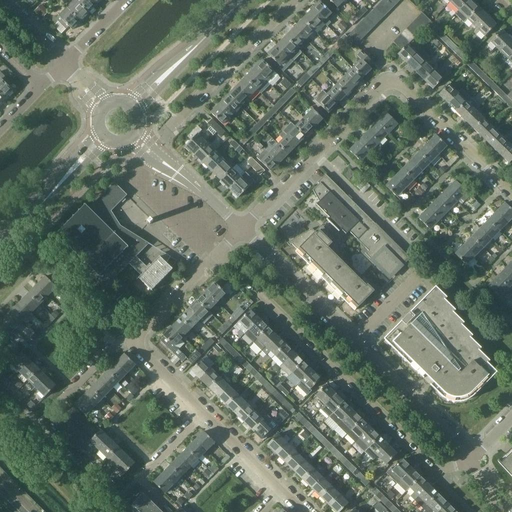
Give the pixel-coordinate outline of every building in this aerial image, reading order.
[(80,21),(89,13),(79,3),(75,0),(73,0),(66,8),(80,21)] [(89,13),(97,4),(92,0),(82,0),(79,3),(89,13)] [(392,8),(383,0),(382,0),(382,1),(379,4),(388,12),(392,8)] [(396,4),(392,0),(383,0),(392,8),(396,4)] [(468,0),(451,0),(450,2),(458,11),(468,0)] [(478,7),(471,0),(468,0),(458,11),(455,14),(463,23),(467,19),(478,7)] [(311,11),(323,23),(327,27),(331,23),(327,19),(332,13),(320,2),(311,11)] [(41,4),(35,10),(43,18),(49,12),(41,4)] [(388,12),(379,4),(375,8),(384,16),(388,12)] [(363,6),(359,11),(363,15),(367,10),(363,6)] [(487,16),(478,7),(467,19),(475,28),(487,16)] [(72,30),(80,21),(66,8),(55,19),(66,29),(69,27),(72,30)] [(384,16),(375,8),(371,12),(380,21),(384,16)] [(323,23),(311,11),(302,20),(314,31),(323,23)] [(359,19),(363,15),(359,11),(355,15),(359,19)] [(380,21),(371,12),(367,16),(376,25),(380,21)] [(422,13),(418,17),(422,21),(426,17),(422,13)] [(376,25),(367,16),(363,20),(372,29),(376,25)] [(496,25),(487,16),(475,28),(485,37),(496,25)] [(418,17),(414,21),(423,30),(427,26),(422,21),(418,17)] [(426,17),(422,21),(427,26),(431,22),(426,17)] [(314,31),(302,20),(294,28),(306,40),(314,31)] [(372,29),(363,20),(359,24),(368,33),(372,29)] [(342,21),(337,26),(343,32),(348,27),(342,21)] [(414,21),(410,25),(419,34),(423,30),(414,21)] [(431,22),(427,26),(431,30),(435,26),(431,22)] [(368,33),(359,24),(355,29),(364,37),(368,33)] [(410,25),(406,29),(415,38),(419,34),(410,25)] [(306,40),(294,28),(285,37),(297,49),(298,48),(306,40)] [(364,37),(355,29),(351,33),(360,42),(364,37)] [(406,29),(401,34),(411,43),(412,41),(415,38),(406,29)] [(439,30),(435,34),(439,38),(443,34),(439,30)] [(490,42),(499,51),(511,39),(502,31),(490,42)] [(360,42),(351,33),(347,37),(348,38),(356,46),(360,42)] [(344,43),(348,38),(347,37),(344,34),(339,39),(344,43)] [(401,34),(397,38),(406,46),(408,44),(408,45),(411,43),(401,34)] [(443,34),(439,38),(444,42),(448,38),(443,34)] [(297,49),(285,37),(277,46),(293,62),(302,53),(298,48),(297,49)] [(397,38),(393,42),(402,50),(398,55),(406,63),(416,53),(421,49),(412,41),(411,43),(408,45),(408,44),(406,46),(397,38)] [(448,38),(444,42),(448,47),(452,43),(448,38)] [(344,43),(339,39),(335,43),(340,47),(344,43)] [(511,55),(511,40),(511,39),(499,51),(508,60),(511,55)] [(335,52),(340,47),(335,43),(331,48),(335,52)] [(452,43),(448,47),(453,51),(457,47),(452,43)] [(277,46),(268,55),(280,66),(278,67),(283,72),(293,62),(277,46)] [(457,47),(453,51),(457,55),(461,51),(457,47)] [(331,56),(335,52),(331,48),(327,52),(331,56)] [(416,53),(406,63),(415,72),(425,62),(430,57),(421,49),(416,53)] [(369,67),(373,63),(361,51),(357,55),(361,60),(352,68),(363,78),(371,69),(369,67)] [(461,51),(457,55),(462,60),(466,56),(461,51)] [(331,56),(327,52),(323,56),(327,60),(331,56)] [(327,60),(323,56),(318,61),(322,65),(327,60)] [(425,62),(415,72),(424,80),(438,66),(430,57),(425,62)] [(263,60),(254,69),(266,80),(270,85),(279,76),(277,74),(274,72),(266,64),(263,60)] [(322,65),(318,61),(314,65),(318,69),(322,65)] [(268,62),(266,64),(274,72),(277,74),(278,72),(268,62)] [(314,74),(318,69),(314,65),(310,70),(314,74)] [(438,66),(424,80),(433,89),(447,75),(438,66)] [(476,74),(480,70),(476,66),(472,70),(476,74)] [(354,87),(363,78),(352,68),(344,77),(354,87)] [(254,69),(245,78),(257,89),(257,90),(261,94),(270,85),(266,80),(254,69)] [(314,74),(310,70),(305,74),(309,78),(314,74)] [(0,95),(4,99),(13,90),(2,79),(4,76),(0,71),(0,95)] [(305,82),(309,78),(305,74),(301,78),(305,82)] [(489,79),(484,74),(480,78),(485,83),(489,79)] [(285,90),(290,83),(279,76),(275,82),(280,85),(280,86),(285,90)] [(346,96),(354,87),(344,77),(335,86),(346,96)] [(245,78),(237,86),(249,98),(257,90),(257,89),(245,78)] [(301,87),(305,82),(301,78),(297,83),(301,87)] [(498,87),(493,83),(489,87),(494,91),(498,87)] [(448,103),(458,93),(449,85),(439,95),(448,103)] [(237,86),(228,95),(240,107),(249,98),(237,86)] [(337,105),(346,96),(335,86),(327,95),(337,105)] [(291,89),(287,93),(291,97),(295,93),(291,89)] [(456,112),(466,102),(470,98),(471,98),(462,89),(458,93),(448,103),(456,112)] [(337,105),(327,95),(323,91),(314,99),(328,114),(337,105)] [(506,96),(502,91),(498,95),(503,100),(506,96)] [(291,97),(287,93),(283,97),(287,101),(291,97)] [(228,95),(220,104),(232,115),(240,107),(228,95)] [(511,100),(506,96),(503,100),(507,104),(511,100)] [(282,106),(287,101),(283,97),(278,102),(282,106)] [(475,111),(479,107),(470,98),(466,102),(456,112),(465,121),(475,111)] [(282,106),(278,102),(274,106),(278,110),(282,106)] [(220,104),(211,113),(215,117),(223,125),(232,115),(220,104)] [(274,115),(278,110),(274,106),(270,111),(274,115)] [(312,109),(309,112),(304,118),(314,128),(322,119),(312,109)] [(270,119),(274,115),(270,111),(266,115),(270,119)] [(484,119),(475,111),(465,121),(474,129),(484,119)] [(386,113),(377,122),(389,134),(398,124),(386,113)] [(265,124),(270,119),(266,115),(261,120),(265,124)] [(505,116),(500,121),(504,124),(508,119),(505,116)] [(305,137),(314,128),(304,118),(295,127),(305,137)] [(221,128),(212,119),(207,124),(217,133),(221,128)] [(483,138),(492,128),(484,119),(474,129),(483,138)] [(389,134),(377,122),(368,132),(379,143),(389,134)] [(305,137),(295,127),(291,123),(282,132),(297,146),(305,137)] [(257,132),(261,128),(257,124),(253,128),(257,132)] [(191,141),(185,146),(194,155),(206,143),(198,135),(202,131),(197,126),(187,137),(191,141)] [(226,132),(221,128),(217,133),(221,137),(226,132)] [(253,137),(257,132),(253,128),(249,132),(253,137)] [(491,147),(501,137),(492,128),(483,138),(491,147)] [(248,141),(253,137),(249,132),(244,137),(248,141)] [(288,154),(297,146),(282,132),(283,133),(280,136),(283,139),(278,145),(288,154)] [(379,143),(368,132),(358,141),(370,152),(379,143)] [(447,146),(436,136),(427,144),(438,155),(447,146)] [(244,146),(248,141),(244,137),(240,142),(244,146)] [(511,143),(511,142),(508,139),(506,142),(501,137),(491,147),(500,155),(511,143)] [(270,146),(266,150),(280,163),(288,154),(278,145),(273,140),(269,144),(270,146)] [(370,152),(358,141),(349,150),(361,162),(370,152)] [(206,143),(194,155),(203,163),(215,151),(206,143)] [(511,143),(500,155),(509,164),(511,160),(511,143)] [(438,155),(427,144),(419,152),(430,163),(438,155)] [(243,149),(238,145),(234,149),(239,153),(243,149)] [(266,150),(257,159),(267,168),(271,172),(280,163),(266,150)] [(215,151),(203,163),(212,172),(223,160),(215,151)] [(430,163),(419,152),(411,161),(422,172),(430,163)] [(247,162),(251,167),(256,162),(252,158),(247,162)] [(223,160),(212,172),(221,180),(232,168),(223,160)] [(422,172),(411,161),(402,169),(413,180),(422,172)] [(265,171),(256,162),(251,167),(260,175),(265,171)] [(442,167),(438,171),(441,175),(446,171),(442,167)] [(232,168),(221,180),(229,189),(241,177),(232,168)] [(413,180),(402,169),(394,178),(405,189),(413,180)] [(354,174),(352,172),(350,170),(345,175),(349,179),(354,174)] [(241,177),(229,189),(238,198),(250,186),(254,182),(245,173),(241,177)] [(375,225),(346,195),(326,175),(318,183),(319,184),(313,190),(319,202),(316,205),(329,218),(328,220),(327,219),(326,220),(339,232),(341,229),(346,234),(349,231),(357,240),(368,251),(366,254),(365,253),(365,254),(381,270),(381,269),(383,266),(393,276),(393,275),(407,261),(409,259),(409,260),(410,259),(375,225)] [(405,189),(394,178),(386,186),(397,197),(405,189)] [(456,181),(446,190),(458,202),(467,192),(456,181)] [(127,195),(115,183),(90,209),(85,204),(84,204),(84,205),(85,206),(80,210),(79,210),(78,210),(78,211),(79,212),(75,216),(74,216),(73,216),(73,217),(74,217),(69,222),(68,222),(67,222),(67,223),(68,223),(63,228),(62,228),(62,229),(58,234),(57,233),(56,233),(56,234),(95,273),(92,276),(105,289),(130,264),(142,276),(148,269),(136,257),(149,244),(136,236),(124,228),(126,226),(120,220),(118,222),(111,211),(121,201),(123,203),(126,200),(124,198),(127,195)] [(420,187),(415,192),(420,197),(425,192),(420,187)] [(458,202),(446,190),(437,200),(448,211),(458,202)] [(412,197),(404,205),(408,209),(416,201),(412,197)] [(448,211),(437,200),(428,209),(439,220),(448,211)] [(476,201),(472,206),(476,210),(480,205),(476,201)] [(511,218),(511,210),(505,204),(497,212),(508,223),(511,218)] [(439,220),(428,209),(418,219),(430,230),(439,220)] [(508,223),(497,212),(488,220),(499,231),(508,223)] [(499,231),(488,220),(480,229),(491,240),(499,231)] [(334,238),(321,226),(315,232),(312,229),(287,243),(290,246),(292,244),(297,250),(295,252),(355,311),(374,291),(368,285),(366,286),(328,248),(332,243),(330,241),(334,238)] [(491,240),(480,229),(472,237),(483,248),(491,240)] [(483,248),(472,237),(463,246),(474,257),(483,248)] [(474,257),(463,246),(455,254),(466,265),(474,257)] [(166,264),(170,257),(164,253),(148,269),(142,276),(139,278),(152,291),(173,270),(166,264)] [(511,284),(511,273),(506,268),(497,277),(508,289),(511,284)] [(57,288),(46,277),(37,285),(48,296),(57,288)] [(508,289),(497,277),(488,286),(499,298),(508,289)] [(215,283),(207,292),(217,302),(226,294),(220,288),(218,284),(217,284),(215,283)] [(48,296),(37,285),(29,294),(40,305),(48,296)] [(474,346),(476,344),(470,338),(472,336),(462,325),(464,323),(453,313),(455,310),(445,300),(447,298),(435,286),(383,339),(391,346),(394,343),(400,348),(396,352),(403,359),(407,355),(412,361),(409,364),(416,371),(420,368),(440,388),(437,392),(441,396),(443,397),(445,399),(448,395),(451,396),(454,397),(457,397),(461,397),(464,396),(466,395),(470,399),(472,397),(474,396),(475,395),(478,392),(474,388),(486,376),(490,379),(497,372),(483,358),(485,356),(474,346)] [(0,304),(8,297),(0,288),(0,304)] [(217,302),(207,292),(198,301),(209,311),(217,302)] [(40,305),(29,294),(21,302),(32,313),(40,305)] [(122,295),(117,301),(130,313),(131,312),(134,309),(135,308),(122,295)] [(209,311),(198,301),(189,310),(200,320),(204,324),(213,315),(209,311)] [(32,313),(21,302),(12,311),(24,322),(32,313)] [(236,321),(244,312),(239,308),(231,316),(236,321)] [(200,320),(189,310),(181,318),(191,329),(200,320)] [(246,314),(234,327),(239,332),(240,330),(244,334),(259,319),(250,310),(246,314)] [(24,322),(12,311),(4,319),(15,330),(24,322)] [(46,321),(43,324),(47,328),(55,319),(49,314),(44,319),(46,321)] [(191,329),(181,318),(172,327),(183,338),(191,329)] [(15,330),(4,319),(0,323),(0,332),(6,339),(15,330)] [(259,319),(244,334),(253,342),(257,338),(268,328),(259,319)] [(228,321),(223,326),(227,329),(232,325),(228,321)] [(223,334),(227,329),(223,326),(218,330),(223,334)] [(183,338),(172,327),(163,336),(164,337),(160,341),(182,362),(187,358),(174,346),(183,338)] [(257,338),(253,342),(258,347),(262,351),(276,336),(268,328),(257,338)] [(276,336),(262,351),(266,356),(270,351),(275,356),(285,345),(276,336)] [(219,342),(223,347),(227,343),(222,338),(219,342)] [(210,339),(206,343),(210,347),(214,342),(210,339)] [(20,342),(15,347),(20,351),(24,347),(20,342)] [(205,352),(210,347),(206,343),(201,348),(205,352)] [(231,347),(227,343),(223,347),(227,351),(231,347)] [(285,345),(275,356),(283,364),(294,354),(285,345)] [(232,356),(236,352),(231,347),(227,351),(232,356)] [(188,360),(192,364),(193,364),(201,356),(196,351),(188,360)] [(236,360),(240,356),(236,352),(232,356),(236,360)] [(22,353),(21,353),(11,364),(19,372),(30,361),(22,353)] [(136,365),(125,354),(116,362),(128,373),(136,365)] [(283,364),(280,368),(284,372),(289,377),(292,373),(303,362),(294,354),(283,364)] [(245,360),(240,356),(236,360),(241,364),(245,360)] [(200,379),(210,369),(202,360),(191,370),(200,379)] [(245,368),(249,364),(245,360),(241,364),(245,368)] [(39,369),(30,361),(19,372),(28,380),(39,369)] [(128,373),(116,362),(108,371),(119,382),(128,373)] [(303,362),(292,373),(301,382),(312,371),(303,362)] [(253,369),(249,364),(245,368),(249,373),(253,369)] [(47,378),(39,369),(28,380),(36,389),(47,378)] [(209,388),(219,377),(210,369),(200,379),(209,388)] [(258,373),(253,369),(249,373),(254,377),(258,373)] [(119,382),(108,371),(100,379),(111,390),(119,382)] [(301,382),(297,386),(307,396),(312,391),(310,390),(320,379),(312,371),(301,382)] [(262,378),(258,373),(254,377),(258,382),(262,378)] [(218,396),(228,386),(219,377),(209,388),(218,396)] [(56,386),(47,378),(36,389),(45,397),(56,386)] [(263,386),(267,382),(262,378),(258,382),(263,386)] [(111,390),(100,379),(92,388),(103,399),(111,390)] [(271,386),(267,382),(263,386),(267,390),(271,386)] [(326,385),(316,396),(324,404),(335,394),(331,390),(333,389),(328,384),(326,385)] [(227,405),(237,395),(228,386),(218,396),(227,405)] [(275,390),(271,386),(267,390),(271,394),(275,390)] [(133,387),(129,392),(131,394),(133,396),(138,391),(133,387)] [(103,399),(92,388),(83,396),(95,407),(103,399)] [(18,390),(14,394),(19,399),(23,394),(18,390)] [(280,395),(275,390),(271,394),(276,399),(280,395)] [(344,402),(335,394),(324,404),(320,409),(329,418),(329,417),(344,402)] [(235,414),(246,403),(237,395),(227,405),(235,414)] [(280,403),(284,399),(280,395),(276,399),(280,403)] [(95,407),(83,396),(75,405),(86,416),(95,407)] [(288,403),(284,399),(280,403),(284,407),(288,403)] [(31,401),(27,405),(32,410),(36,406),(31,401)] [(353,411),(344,402),(329,417),(338,426),(353,411)] [(244,422),(255,412),(246,403),(235,414),(244,422)] [(293,408),(288,403),(284,407),(289,412),(293,408)] [(116,404),(112,408),(117,413),(121,409),(116,404)] [(361,420),(353,411),(338,426),(347,435),(361,420)] [(253,431),(263,421),(255,412),(244,422),(253,431)] [(109,413),(105,417),(109,421),(113,417),(109,413)] [(295,417),(299,422),(303,418),(299,413),(295,417)] [(268,416),(263,421),(253,431),(262,440),(263,438),(265,440),(278,427),(268,416)] [(80,453),(89,443),(63,418),(54,427),(80,453)] [(304,426),(307,422),(303,418),(299,422),(304,426)] [(370,428),(361,420),(347,435),(356,443),(370,428)] [(312,426),(307,422),(304,426),(308,430),(312,426)] [(316,430),(312,426),(308,430),(312,434),(316,430)] [(379,437),(370,428),(356,443),(364,452),(379,437)] [(99,450),(110,439),(101,430),(90,441),(99,450)] [(321,435),(316,430),(312,434),(317,439),(321,435)] [(215,443),(204,432),(196,440),(207,451),(215,443)] [(276,454),(287,443),(278,434),(267,445),(276,454)] [(325,439),(321,435),(317,439),(321,443),(325,439)] [(388,446),(379,437),(364,452),(373,461),(377,456),(388,446)] [(118,447),(110,439),(99,450),(107,458),(118,447)] [(326,447),(330,443),(325,439),(321,443),(326,447)] [(207,451),(196,440),(187,449),(198,460),(207,451)] [(285,462),(295,452),(287,443),(276,454),(285,462)] [(330,452),(334,448),(330,443),(326,447),(330,452)] [(397,454),(388,446),(377,456),(386,465),(397,454)] [(127,455),(118,447),(107,458),(116,466),(127,455)] [(338,452),(334,448),(330,452),(334,456),(338,452)] [(198,460),(187,449),(179,457),(190,468),(198,460)] [(294,471),(304,460),(295,452),(285,462),(294,471)] [(343,456),(338,452),(334,456),(339,460),(343,456)] [(511,453),(500,465),(511,477),(511,453)] [(135,464),(127,455),(116,466),(124,475),(135,464)] [(343,465),(347,461),(343,456),(339,460),(343,465)] [(190,468),(179,457),(171,466),(182,477),(190,468)] [(303,480),(313,469),(304,460),(294,471),(303,480)] [(386,473),(397,483),(411,469),(403,460),(393,470),(391,469),(386,473)] [(352,465),(347,461),(343,465),(348,469),(352,465)] [(91,463),(87,467),(92,472),(96,468),(91,463)] [(213,465),(209,470),(214,474),(219,469),(213,465)] [(356,469),(352,465),(348,469),(352,473),(356,469)] [(182,477),(171,466),(163,474),(174,485),(182,477)] [(207,468),(202,474),(206,478),(212,473),(207,468)] [(311,488),(322,478),(313,469),(303,480),(311,488)] [(356,478),(360,474),(356,469),(352,473),(356,478)] [(420,477),(411,469),(397,483),(406,492),(410,488),(420,477)] [(174,485),(163,474),(154,483),(165,494),(174,485)] [(365,478),(360,474),(356,478),(361,482),(365,478)] [(429,486),(420,477),(410,488),(414,492),(410,496),(414,501),(418,496),(429,486)] [(320,497),(331,486),(322,478),(311,488),(320,497)] [(369,482),(365,478),(361,482),(365,486),(369,482)] [(110,479),(106,484),(111,489),(115,484),(110,479)] [(329,506),(339,495),(331,486),(320,497),(329,506)] [(438,494),(429,486),(418,496),(414,501),(423,509),(438,494)] [(371,492),(375,496),(379,492),(375,488),(371,492)] [(188,491),(184,495),(188,500),(193,495),(188,491)] [(384,497),(379,492),(375,496),(380,501),(384,497)] [(437,511),(447,503),(438,494),(423,509),(425,511),(437,511)] [(140,511),(158,511),(142,495),(133,504),(140,511)] [(340,511),(348,504),(339,495),(329,506),(335,511),(340,511)] [(384,505),(388,501),(384,497),(380,501),(384,505)] [(180,498),(175,503),(180,507),(184,502),(180,498)] [(389,509),(393,505),(388,501),(384,505),(389,509)] [(455,511),(456,511),(447,503),(437,511),(455,511)]
